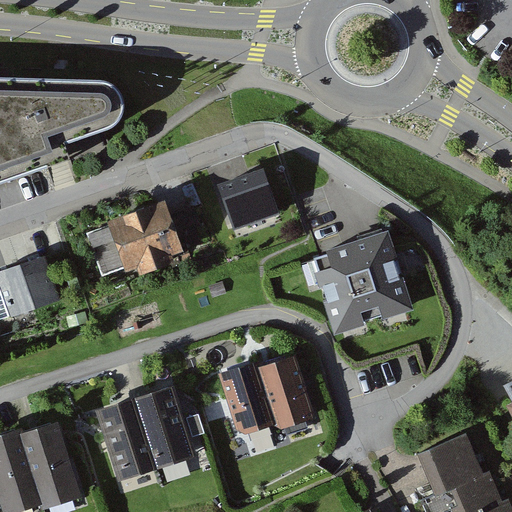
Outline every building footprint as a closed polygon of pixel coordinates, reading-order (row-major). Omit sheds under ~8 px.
[(0,188),(73,165),(67,151),(119,131),(127,116),(126,101),(119,92),(109,85),(0,81),(0,188)] [(269,171),(223,186),(237,230),(284,214),(269,171)] [(189,262),(167,204),(110,226),(111,229),(88,238),(103,279),(126,270),(128,276),(138,272),(141,280),(189,262)] [(391,239),(312,264),(335,337),(415,312),(391,239)] [(47,258),(0,275),(0,327),(64,304),(47,258)] [(257,364),(220,377),(241,439),(277,427),(279,434),(318,421),(296,357),(259,370),(257,364)] [(174,388),(96,414),(120,485),(198,459),(174,388)] [(21,434),(0,440),(0,503),(2,511),(34,511),(43,509),(44,511),(54,511),(85,502),(61,427),(22,439),(21,434)] [(469,433),(417,457),(437,499),(454,492),(462,510),(458,511),(511,511),(511,509),(495,472),(488,476),(469,433)]
